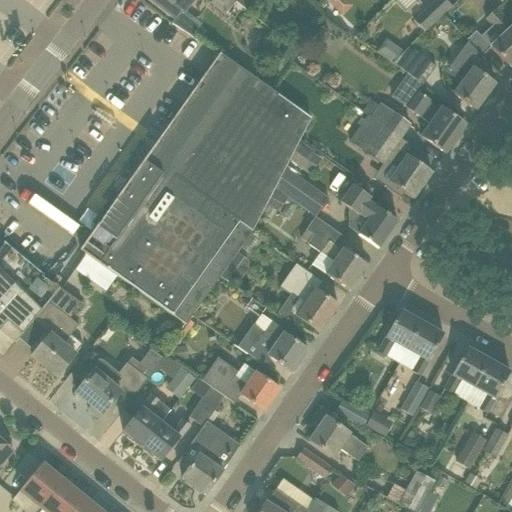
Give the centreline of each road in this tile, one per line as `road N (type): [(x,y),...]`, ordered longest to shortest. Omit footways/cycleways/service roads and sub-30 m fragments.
road 1 (residential): [(214,511),(381,274)]
road 2 (residential): [(381,274),(511,90)]
road 3 (residential): [(164,511),(0,382)]
road 4 (tertiary): [(0,124),(95,0)]
road 5 (residential): [(511,342),(381,274)]
